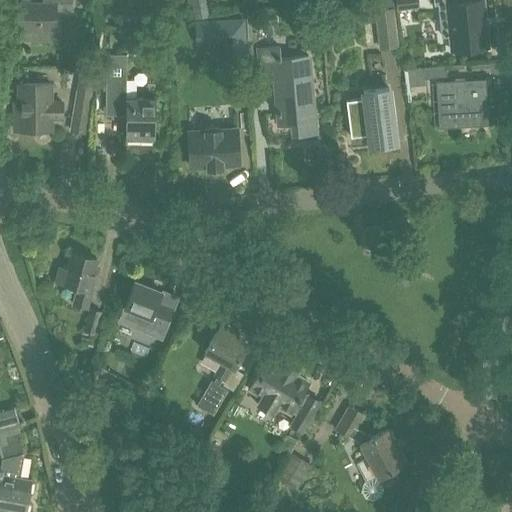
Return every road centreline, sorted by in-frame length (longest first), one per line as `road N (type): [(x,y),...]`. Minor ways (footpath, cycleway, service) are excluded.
road 1 (residential): [(167,241),(475,418)]
road 2 (residential): [(167,241),(241,209),(511,175)]
road 3 (residential): [(71,511),(56,413),(0,268)]
road 4 (residential): [(0,198),(73,206),(137,223),(167,241)]
road 5 (residential): [(475,418),(511,269)]
